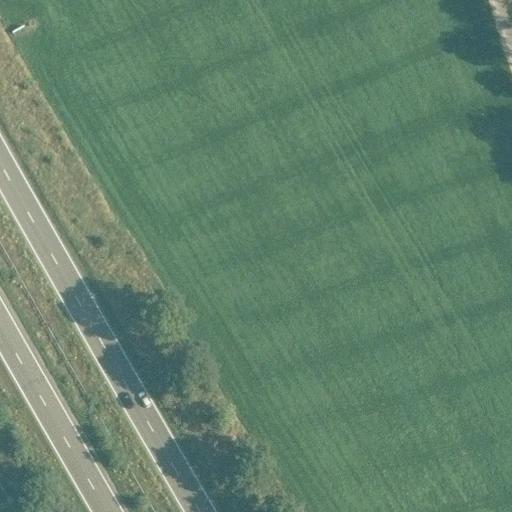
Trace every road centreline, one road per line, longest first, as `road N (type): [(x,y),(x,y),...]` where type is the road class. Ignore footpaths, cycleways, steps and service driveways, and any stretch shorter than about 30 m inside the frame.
road 1 (trunk): [(198,511),(0,164)]
road 2 (trunk): [(0,321),(108,511)]
